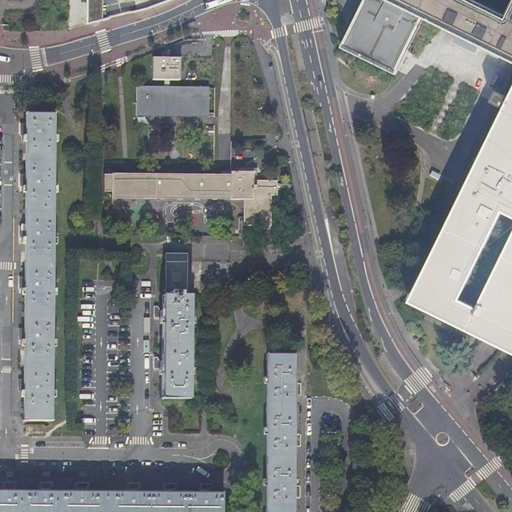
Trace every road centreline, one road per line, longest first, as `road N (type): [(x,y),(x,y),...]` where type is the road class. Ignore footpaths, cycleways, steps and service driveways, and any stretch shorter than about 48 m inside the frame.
road 1 (secondary): [(274,0),(351,335),(417,432)]
road 2 (secondary): [(440,410),(403,361),(374,301),(303,0)]
road 3 (residential): [(5,270),(9,56)]
road 4 (tertiary): [(207,1),(82,47),(35,59),(9,56)]
road 5 (residential): [(4,454),(5,270)]
road 6 (residential): [(345,511),(348,419),(316,400)]
